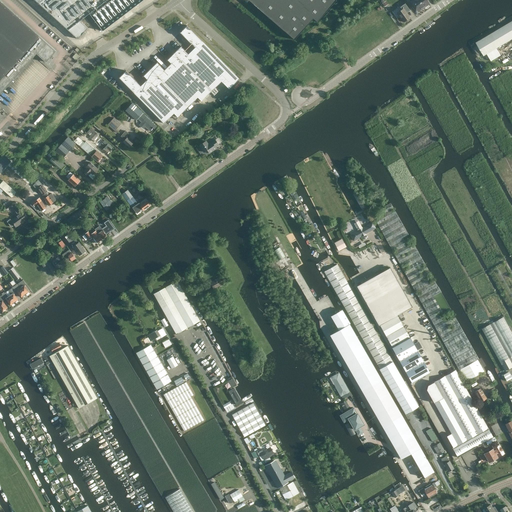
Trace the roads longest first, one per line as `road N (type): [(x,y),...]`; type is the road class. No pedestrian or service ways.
road 1 (unclassified): [(60,282),(284,116),(276,91),(177,1)]
road 2 (unclassified): [(10,148),(90,58),(177,1)]
road 3 (unknown): [(480,494),(426,405),(422,390),(435,362),(410,313)]
road 4 (residential): [(309,101),(451,0)]
road 5 (unclassified): [(31,237),(131,166)]
